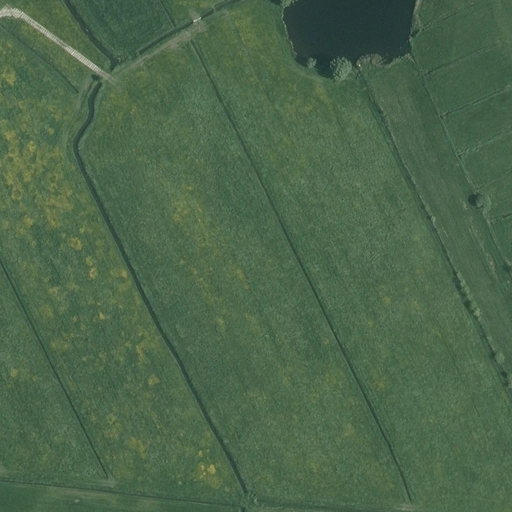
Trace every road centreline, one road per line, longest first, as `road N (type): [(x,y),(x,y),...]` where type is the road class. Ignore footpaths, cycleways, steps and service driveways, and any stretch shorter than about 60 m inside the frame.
road 1 (track): [(0,473),(242,503),(254,489)]
road 2 (track): [(112,83),(7,10),(0,16)]
